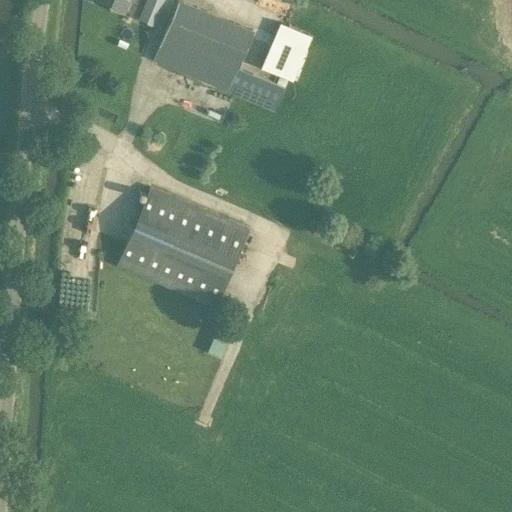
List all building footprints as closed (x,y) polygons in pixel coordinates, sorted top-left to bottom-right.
[(135,0),(99,0),(123,10),(126,0),(131,0),(135,1),(135,0)] [(146,0),(142,18),(159,22),(164,0),(146,0)] [(176,0),(152,60),(274,110),(284,87),(237,68),(253,29),(181,0),(176,0)] [(279,23),(261,68),(292,81),(310,35),(279,23)] [(116,264),(215,307),(248,229),(149,187),(116,264)] [(215,327),(208,349),(224,354),(231,332),(215,327)]
